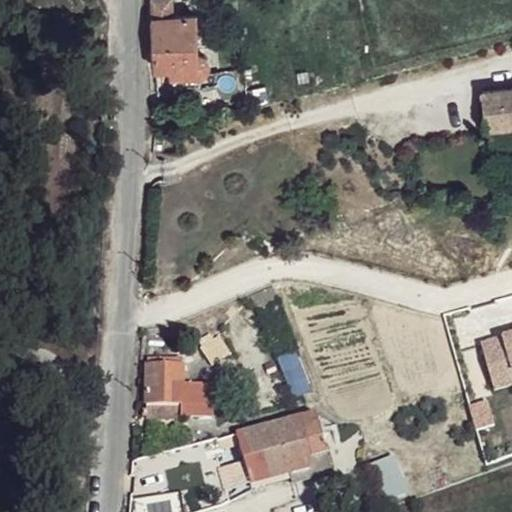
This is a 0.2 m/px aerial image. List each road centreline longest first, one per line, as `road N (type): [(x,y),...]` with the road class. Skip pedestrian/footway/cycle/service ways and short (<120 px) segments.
road 1 (residential): [(133,0),(110,511)]
road 2 (unknown): [(122,298),(219,297),(317,254),(436,284),(511,284)]
